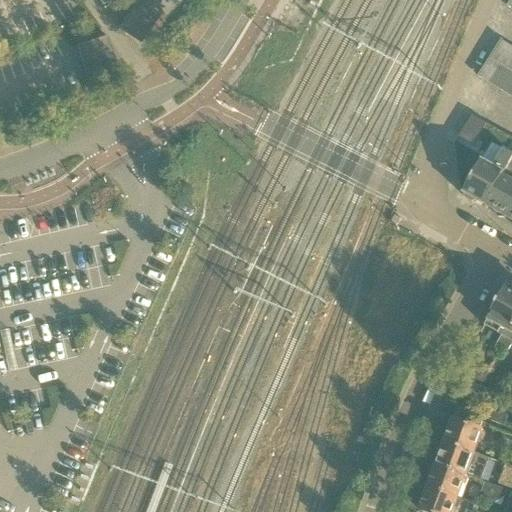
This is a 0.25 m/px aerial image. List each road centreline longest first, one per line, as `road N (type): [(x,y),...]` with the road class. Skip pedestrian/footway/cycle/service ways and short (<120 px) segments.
road 1 (residential): [(486,0),(431,140),(424,201),(499,252)]
road 2 (residential): [(376,511),(400,435),(499,252)]
road 3 (unclassified): [(241,0),(187,78),(96,138)]
